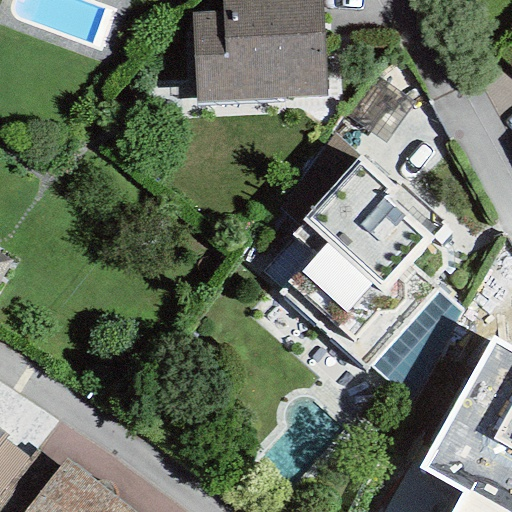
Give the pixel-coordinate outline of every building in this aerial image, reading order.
[(220,0),(221,12),(191,14),(195,105),(325,98),(320,0),(220,0)] [(394,190),(357,158),(300,220),(304,224),(292,235),(312,254),(276,289),(365,371),(370,366),(410,400),(460,313),(428,284),(450,258),(431,241),(446,225),(399,185),(394,190)] [(511,511),(511,348),(491,336),(416,468),(461,494),(450,511),(511,511)] [(0,495),(29,458),(3,438),(0,441),(0,495)] [(23,511),(57,468),(35,451),(29,458),(0,495),(0,511),(23,511)] [(131,511),(64,460),(57,468),(23,511),(131,511)] [(441,511),(445,507),(401,479),(380,511),(441,511)]
